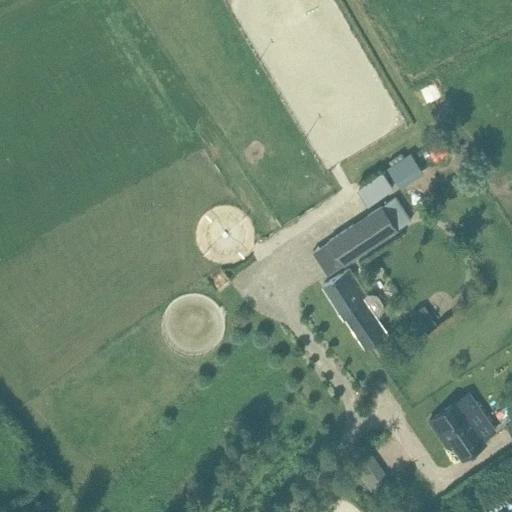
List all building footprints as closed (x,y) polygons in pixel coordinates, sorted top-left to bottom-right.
[(391,165),(403,185),(427,170),(415,151),(391,165)] [(387,170),(363,185),(373,202),(398,187),(387,170)] [(398,229),(393,222),(382,204),(312,250),(328,274),(398,229)] [(365,345),(382,334),(386,331),(377,317),(382,313),(384,308),(383,303),(378,296),(375,293),(371,292),(366,294),(348,267),(324,283),(365,345)] [(457,399),(429,419),(440,434),(445,430),(453,442),(464,457),(486,441),(483,438),(467,415),(478,407),(468,392),(457,400),(457,399)]
